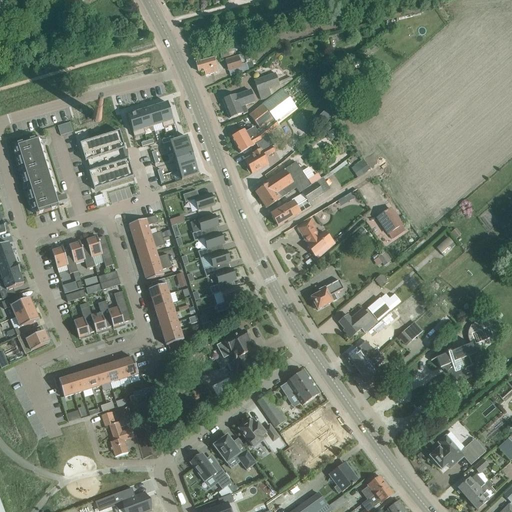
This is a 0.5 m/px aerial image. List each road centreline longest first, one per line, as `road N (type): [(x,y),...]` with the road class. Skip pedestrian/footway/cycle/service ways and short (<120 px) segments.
road 1 (tertiary): [(311,350),(236,209),(183,69)]
road 2 (residential): [(24,238),(79,360),(146,340)]
road 3 (tertiary): [(429,511),(311,350)]
road 4 (residential): [(0,122),(183,69)]
road 5 (residential): [(170,457),(311,350)]
road 6 (residential): [(146,340),(107,212)]
